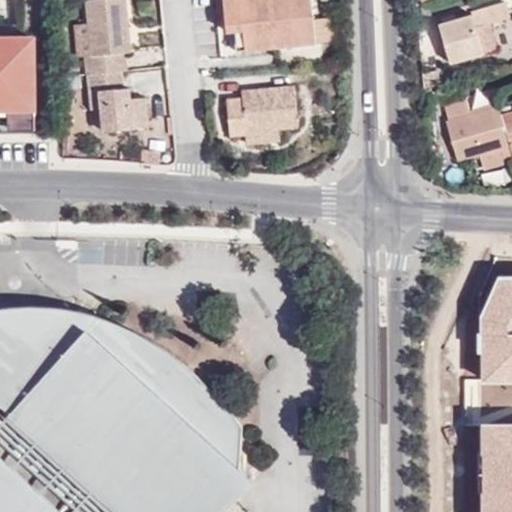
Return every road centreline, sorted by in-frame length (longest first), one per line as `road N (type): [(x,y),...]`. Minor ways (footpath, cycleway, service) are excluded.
road 1 (tertiary): [(373,208),(373,511)]
road 2 (residential): [(478,220),(472,262),(434,340),(440,511)]
road 3 (tertiary): [(394,511),(393,213)]
road 4 (tertiary): [(393,213),(386,0)]
road 5 (tertiary): [(360,0),(373,208)]
road 6 (residential): [(194,197),(178,0)]
road 7 (tertiary): [(0,185),(194,197)]
road 8 (tertiary): [(194,197),(373,208)]
